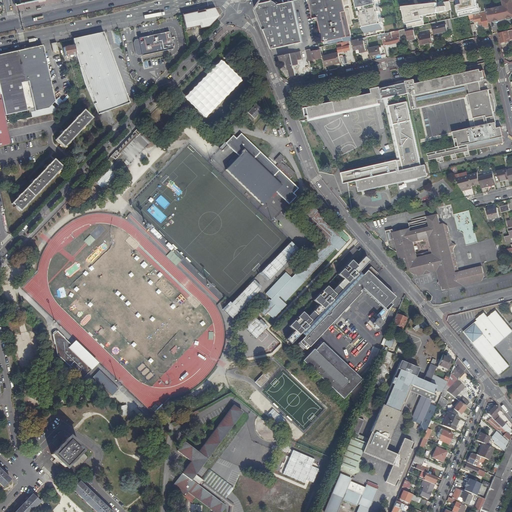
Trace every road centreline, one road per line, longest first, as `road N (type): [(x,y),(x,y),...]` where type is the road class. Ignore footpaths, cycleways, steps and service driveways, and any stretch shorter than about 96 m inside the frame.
road 1 (tertiary): [(7,248),(230,15)]
road 2 (unclassified): [(279,89),(315,179),(430,313)]
road 3 (residential): [(279,89),(493,41),(500,69)]
road 4 (primary): [(0,42),(195,0)]
road 5 (unclassified): [(433,511),(487,384)]
